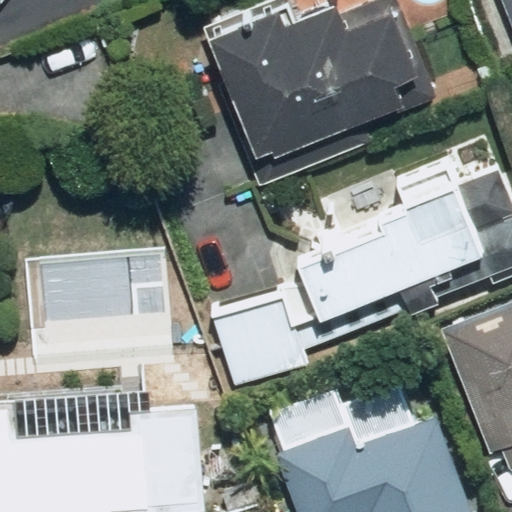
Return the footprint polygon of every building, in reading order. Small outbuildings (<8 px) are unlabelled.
[(273,0),(215,26),(266,143),(281,136),(286,147),(412,92),(405,77),(434,64),(405,0),(377,0),(355,10),(350,0),(321,0),(300,10),(295,0),(273,0)] [(215,306),(244,382),(314,355),(310,344),(511,265),(511,169),(508,158),(467,174),(460,154),(400,177),(409,200),(274,252),(284,279),(215,306)] [(511,292),(442,319),(488,439),(501,434),(501,437),(501,440),(502,443),(503,446),(504,448),(505,451),(507,454),(508,456),(510,458),(511,461),(511,460),(511,292)] [(0,511),(134,511),(135,510),(210,505),(203,400),(154,403),(153,379),(0,388),(0,511)] [(362,403),(271,437),(299,511),(494,511),(449,392),(369,422),(362,403)]
